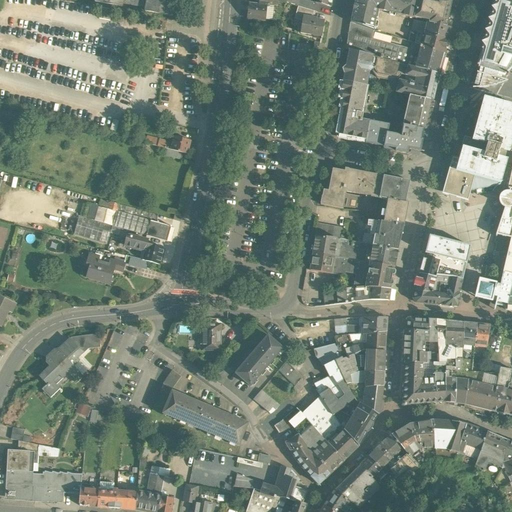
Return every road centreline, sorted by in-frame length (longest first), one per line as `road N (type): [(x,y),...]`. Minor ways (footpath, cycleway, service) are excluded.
road 1 (residential): [(230,0),(213,150),(170,308)]
road 2 (residential): [(170,308),(158,346),(245,411),(259,436),(319,494)]
road 3 (residential): [(319,494),(388,418),(397,310)]
road 4 (track): [(0,171),(195,223)]
road 5 (residential): [(423,171),(440,156),(479,0)]
road 6 (residential): [(0,387),(23,347),(58,322),(145,311)]
road 7 (unclassified): [(318,150),(291,300),(280,311)]
road 8 (unclassified): [(341,0),(318,150)]
road 9 (residential): [(397,310),(427,189),(423,171)]
